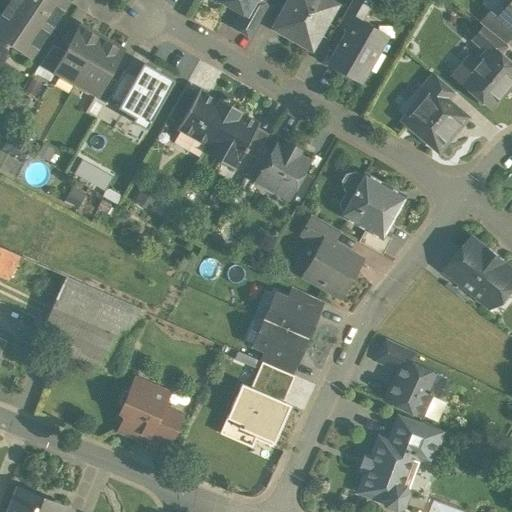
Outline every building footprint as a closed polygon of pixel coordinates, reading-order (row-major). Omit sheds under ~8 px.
[(10,0),(0,15),(0,33),(6,37),(5,39),(16,47),(21,40),(35,49),(62,8),(50,0),(10,0)] [(220,0),(239,11),(240,10),(241,11),(246,2),(256,8),(259,2),(259,3),(260,0),(220,0)] [(325,0),(289,0),(274,28),(310,48),(334,5),(325,0)] [(370,7),(358,0),(351,0),(337,25),(348,31),(354,19),(361,23),(370,7)] [(511,0),(501,0),(500,2),(506,7),(497,17),(496,18),(511,32),(511,0)] [(246,2),(241,11),(240,10),(239,11),(232,25),(254,37),(270,9),(259,3),(259,2),(256,8),(246,2)] [(511,32),(496,18),(497,17),(489,11),(479,23),(483,26),(503,42),(511,32)] [(361,23),(354,19),(348,31),(329,64),(343,71),(345,68),(362,78),(367,69),(377,52),(383,41),(370,33),(372,29),(361,23)] [(483,26),(471,41),(485,54),(490,49),(497,55),(506,45),(503,42),(483,26)] [(65,53),(55,71),(56,71),(76,82),(101,39),(80,27),(65,53)] [(101,39),(76,82),(96,94),(97,94),(107,76),(121,51),(101,39)] [(65,53),(52,45),(38,67),(53,76),(56,71),(55,71),(65,53)] [(511,67),(497,55),(490,49),(485,54),(461,82),(476,95),(476,100),(481,104),(486,103),(490,107),(505,89),(507,90),(508,89),(503,85),(511,74),(511,67)] [(377,52),(367,69),(374,73),(383,55),(377,52)] [(132,122),(147,131),(175,81),(143,64),(136,77),(120,105),(117,109),(134,119),(132,122)] [(109,99),(120,105),(136,77),(125,71),(118,83),(109,99)] [(433,74),(422,86),(427,91),(440,102),(443,99),(446,101),(454,92),(433,74)] [(107,76),(97,94),(96,94),(93,98),(105,105),(109,99),(118,83),(107,76)] [(185,87),(167,118),(179,125),(196,94),(196,93),(185,87)] [(217,101),(198,90),(196,93),(196,94),(179,125),(177,128),(180,131),(207,145),(230,105),(218,98),(217,101)] [(427,91),(415,104),(420,108),(409,121),(428,138),(428,143),(434,147),(441,147),(446,141),(445,137),(458,122),(460,124),(466,118),(446,101),(443,99),(440,102),(427,91)] [(207,145),(203,152),(219,161),(223,156),(237,164),(244,152),(244,153),(247,148),(246,147),(256,127),(257,127),(259,124),(240,113),(241,111),(230,105),(207,145)] [(256,127),(246,147),(247,148),(244,153),(254,158),(255,158),(262,144),(268,134),(257,127),(256,127)] [(203,152),(207,145),(180,131),(173,144),(200,158),(203,152)] [(282,148),(276,145),(273,150),(256,180),(287,198),(307,163),(296,156),(299,151),(285,143),(282,148)] [(273,150),(262,144),(255,158),(254,158),(245,174),(256,180),(273,150)] [(71,172),(103,190),(111,175),(79,158),(71,172)] [(395,194),(364,176),(363,178),(354,172),(345,175),(341,181),(344,189),(346,191),(339,203),(342,214),(355,221),(366,218),(368,225),(367,226),(382,234),(398,205),(395,194)] [(339,231),(311,215),(300,235),(320,246),(323,240),(331,244),(339,231)] [(382,234),(367,226),(358,241),(381,255),(390,239),(382,234)] [(331,244),(323,240),(320,246),(304,275),(340,295),(359,261),(331,244)] [(504,264),(474,240),(448,273),(483,300),(496,299),(511,278),(511,272),(503,265),(504,264)] [(0,276),(10,281),(20,257),(0,248),(0,276)] [(511,278),(496,299),(508,298),(511,292),(511,291),(511,287),(511,286),(511,278)] [(65,279),(41,333),(44,346),(114,377),(144,311),(65,279)] [(321,301),(293,288),(288,300),(316,312),(321,301)] [(288,300),(275,294),(264,320),(306,338),(316,312),(288,300)] [(306,338),(264,320),(253,345),(266,351),(294,363),(295,363),(306,338)] [(385,339),(375,360),(396,371),(401,360),(411,364),(416,353),(385,339)] [(294,363),(266,351),(261,362),(289,374),(294,363)] [(445,380),(411,364),(401,360),(396,371),(390,383),(393,385),(385,401),(420,417),(431,394),(437,397),(444,394),(447,387),(445,380)] [(293,376),(289,374),(261,362),(250,388),(281,402),(293,376)] [(289,405),(242,384),(227,418),(241,423),(240,427),(273,441),(289,405)] [(146,393),(130,386),(129,390),(122,391),(117,400),(122,406),(120,409),(126,412),(118,430),(130,435),(137,433),(166,446),(178,418),(159,410),(166,393),(149,386),(146,393)] [(439,434),(398,419),(389,443),(389,444),(411,453),(416,439),(434,446),(439,434)] [(411,453),(389,444),(389,443),(379,439),(360,491),(382,499),(385,505),(395,509),(402,506),(407,493),(404,487),(415,456),(429,461),(434,446),(416,439),(411,453)] [(61,511),(63,508),(18,490),(8,511),(61,511)]
